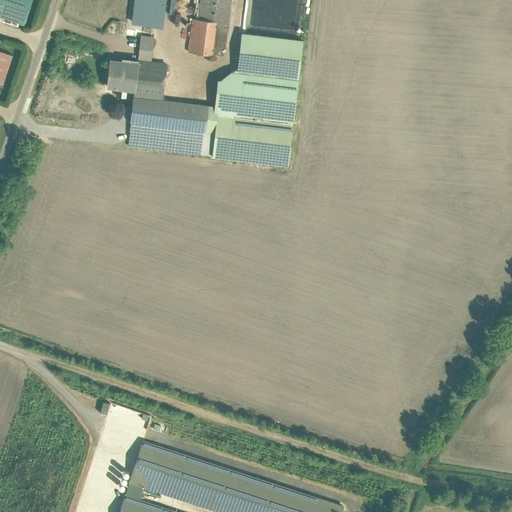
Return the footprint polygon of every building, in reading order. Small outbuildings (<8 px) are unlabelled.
[(34,0),(0,0),(0,21),(23,30),(34,0)] [(137,0),(135,23),(170,26),(172,0),(137,0)] [(192,22),(190,51),(217,53),(219,32),(231,33),(233,0),(193,0),(193,4),(184,4),(183,21),(192,22)] [(304,43),(241,36),(238,70),(231,73),(230,76),(221,85),(218,84),(215,109),(134,100),(128,148),(213,157),(213,160),(291,169),(304,43)] [(0,53),(0,91),(3,92),(15,58),(0,53)] [(188,64),(199,64),(199,54),(188,54),(188,64)] [(139,62),(111,59),(108,87),(134,90),(134,93),(162,97),(165,67),(138,64),(139,62)] [(103,410),(110,412),(113,402),(107,400),(103,410)] [(341,511),(344,503),(141,437),(116,511),(190,511),(140,496),(143,486),(224,511),(341,511)]
